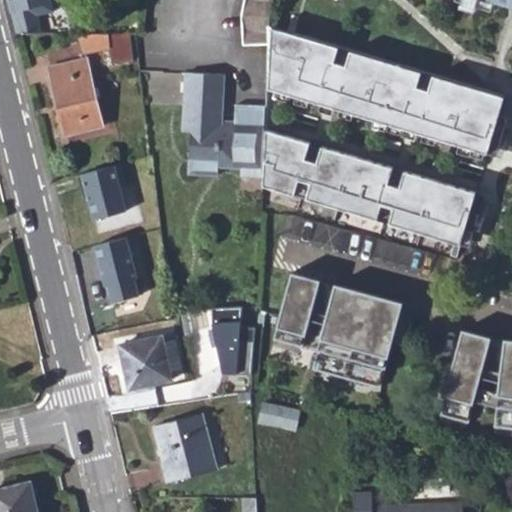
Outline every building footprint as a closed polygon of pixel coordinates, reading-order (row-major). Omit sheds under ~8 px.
[(253,43),(269,43),(268,24),(268,16),(271,0),(243,0),(241,13),(242,43),(253,43)] [(22,32),(43,32),(42,25),(42,23),(22,23),(22,32)] [(339,46),(268,24),(269,43),(267,86),(322,103),(334,106),(405,128),(417,131),(488,153),(505,96),(434,75),(422,71),(351,50),(339,46)] [(78,32),(83,52),(110,46),(112,61),(134,58),(130,32),(78,32)] [(48,65),(65,134),(104,124),(87,55),(48,65)] [(224,73),(186,71),(184,130),(192,130),(191,157),(220,159),(220,165),(242,166),(241,175),(263,175),(265,127),(266,104),(236,103),(235,119),(235,125),(222,124),(222,118),(224,73)] [(322,145),(310,141),(265,127),(263,175),(262,185),(461,244),(476,191),(405,170),(393,166),(322,145)] [(220,159),(191,157),(190,172),(219,174),(220,165),(220,159)] [(121,162),(78,172),(85,200),(90,199),(94,217),(126,209),(120,185),(126,184),(121,162)] [(320,235),(323,220),(288,213),(285,228),(320,235)] [(129,235),(96,243),(106,284),(109,283),(113,300),(139,294),(135,277),(137,276),(131,251),(133,250),(129,235)] [(388,241),(384,263),(436,271),(440,249),(388,241)] [(83,271),(101,267),(96,245),(78,249),(83,271)] [(334,284),(320,280),(321,279),(291,271),(272,338),(315,350),(310,369),(378,389),(391,342),(406,346),(417,308),(402,304),(334,284)] [(151,306),(153,315),(167,313),(166,304),(151,306)] [(238,326),(238,337),(251,336),(251,325),(238,326)] [(463,328),(441,413),(469,421),(481,375),(501,378),(495,424),(511,426),(511,337),(506,337),(491,336),(463,328)] [(164,341),(163,334),(120,343),(130,389),(173,379),(171,370),(164,341)] [(164,341),(171,370),(184,366),(178,338),(164,341)] [(236,393),(237,401),(251,399),(251,391),(236,393)] [(257,421),(296,430),(301,408),(262,400),(257,421)] [(153,424),(167,482),(218,468),(201,411),(153,424)] [(0,488),(0,511),(39,511),(32,481),(0,488)] [(242,498),(243,511),(256,511),(256,498),(242,498)] [(463,511),(463,501),(372,506),(371,511),(463,511)]
